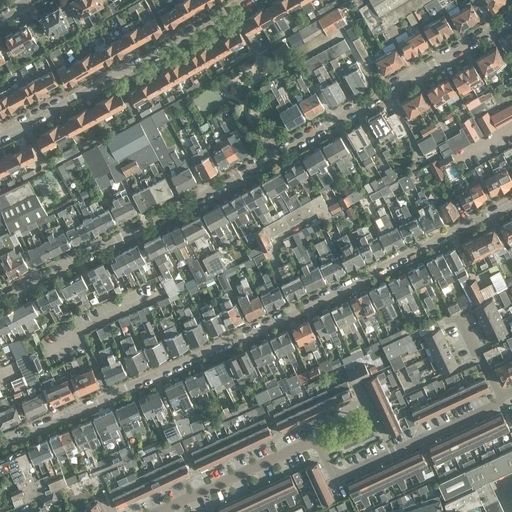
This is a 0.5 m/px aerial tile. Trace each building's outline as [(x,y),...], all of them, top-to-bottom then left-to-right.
[(68,7),(75,19),(76,21),(76,22),(81,19),(79,17),(86,13),(87,15),(92,12),(85,0),(71,0),(71,1),(70,1),(73,5),(68,7)] [(85,0),(92,12),(96,10),(95,8),(103,4),(100,0),(85,0)] [(183,0),(177,0),(178,2),(174,4),(175,6),(171,8),(178,22),(179,21),(178,20),(191,13),(183,0)] [(204,7),(205,7),(200,0),(183,0),(191,13),(203,6),(204,7)] [(284,33),(288,30),(287,28),(289,27),(282,15),(289,11),(282,0),(277,0),(271,3),(273,5),(269,7),(282,31),(284,33)] [(302,3),(300,0),(282,0),(289,11),(298,6),(301,10),(305,8),(302,3)] [(311,19),(315,16),(312,10),(315,8),(309,0),(300,0),(302,3),(305,8),(308,12),(307,12),(311,19)] [(339,4),(336,0),(334,0),(329,3),(326,3),(325,6),(323,7),(326,11),(339,4)] [(431,0),(354,0),(359,7),(374,35),(380,31),(387,27),(393,23),(406,15),(412,12),(417,9),(421,7),(424,5),(431,0)] [(436,10),(442,7),(438,0),(431,0),(424,5),(427,10),(434,6),(436,10)] [(488,0),(486,2),(478,7),(484,16),(487,15),(505,2),(505,0),(488,0)] [(469,25),(479,19),(469,1),(464,4),(466,6),(460,10),(469,25)] [(113,14),(118,11),(113,2),(108,5),(113,14)] [(75,19),(68,7),(62,11),(60,6),(59,7),(58,6),(52,9),(52,11),(50,12),(62,33),(68,30),(65,25),(69,23),(75,19)] [(178,22),(171,8),(168,10),(166,6),(158,11),(167,28),(178,22)] [(284,33),(282,31),(269,7),(265,10),(264,8),(254,13),(262,26),(271,21),(277,33),(278,32),(281,37),(285,35),(284,33)] [(326,35),(343,24),(346,23),(337,7),(317,19),(324,30),(326,35)] [(421,17),(417,9),(412,12),(416,20),(421,17)] [(469,25),(460,10),(450,16),(459,31),(469,25)] [(40,16),(40,17),(49,34),(53,32),(56,37),(62,33),(50,12),(46,14),(46,13),(40,16)] [(119,21),(122,27),(126,24),(123,18),(120,12),(115,15),(119,21)] [(412,12),(406,15),(411,25),(417,22),(416,20),(412,12)] [(261,46),(257,38),(253,31),(262,26),(254,13),(244,19),(245,21),(241,23),(248,34),(247,35),(251,42),(255,48),(260,50),(271,43),(269,39),(267,40),(267,42),(261,46)] [(143,24),(151,37),(162,31),(154,17),(148,21),(145,16),(140,18),(143,24)] [(444,16),(434,22),(442,37),(444,36),(444,38),(449,35),(448,34),(453,31),(444,16)] [(312,22),(319,33),(324,30),(317,19),(312,22)] [(103,26),(100,21),(90,28),(92,32),(103,26)] [(130,30),(138,43),(150,37),(150,38),(151,37),(143,24),(139,26),(139,25),(135,27),(132,21),(127,24),(130,30)] [(305,26),(303,23),(303,22),(291,28),(294,33),(298,30),(303,27),(305,26)] [(314,36),(319,33),(312,22),(310,23),(308,25),(314,36)] [(442,37),(434,22),(423,28),(432,43),(438,40),(439,40),(441,39),(441,38),(442,37)] [(17,32),(30,54),(32,53),(33,48),(30,43),(36,40),(40,38),(33,23),(26,26),(25,24),(20,27),(21,29),(17,32)] [(387,27),(392,36),(398,32),(393,23),(387,27)] [(125,51),(138,43),(130,30),(127,24),(126,24),(122,27),(121,28),(124,33),(120,35),(121,37),(118,39),(125,52),(126,52),(125,51)] [(303,27),(309,39),(314,36),(308,25),(305,26),(303,27)] [(305,41),(309,39),(303,27),(298,30),(305,41)] [(352,27),(346,30),(352,40),(358,37),(352,27)] [(386,40),(392,36),(387,27),(380,31),(386,40)] [(225,39),(231,50),(245,42),(238,28),(228,34),(229,36),(225,39)] [(294,47),(305,41),(298,30),(294,33),(288,36),(294,47)] [(409,36),(418,51),(419,51),(419,52),(424,49),(423,48),(428,45),(419,30),(409,36)] [(27,55),(30,54),(17,32),(13,34),(11,32),(6,35),(7,38),(6,38),(14,52),(20,49),(23,54),(27,55)] [(69,47),(80,41),(77,36),(66,43),(69,47)] [(278,61),(292,53),(286,42),(289,40),(287,36),(281,40),(283,43),(271,50),(278,61)] [(418,51),(409,36),(399,42),(407,57),(412,55),(413,56),(417,53),(416,52),(418,51)] [(371,61),(369,56),(358,38),(352,41),(366,64),(371,61)] [(114,58),(125,52),(118,39),(107,45),(114,58)] [(220,39),(210,44),(211,46),(217,58),(231,50),(225,39),(221,41),(220,39)] [(339,42),(345,52),(350,49),(344,39),(339,42)] [(341,54),(345,52),(339,42),(333,44),(339,55),(341,54)] [(335,57),(339,55),(333,44),(328,47),(334,58),(335,57)] [(103,65),(114,58),(107,45),(96,51),(103,65)] [(217,58),(211,46),(207,49),(206,47),(197,52),(204,65),(217,58)] [(50,59),(62,53),(59,47),(51,52),(49,56),(50,59)] [(330,60),(334,58),(328,47),(323,50),(329,61),(330,61),(330,60)] [(396,47),(385,53),(394,68),(395,68),(396,69),(400,66),(399,65),(404,63),(396,47)] [(485,53),(497,73),(506,65),(495,47),(485,53)] [(252,54),(250,50),(236,58),(238,62),(252,54)] [(324,64),(329,61),(323,50),(318,53),(324,64)] [(103,65),(96,51),(92,54),(91,52),(82,57),(90,71),(102,64),(103,65)] [(188,59),(184,62),(190,73),(204,65),(197,52),(187,57),(188,59)] [(323,65),(324,64),(318,53),(312,56),(319,67),(323,65)] [(369,56),(371,61),(374,59),(383,75),(394,68),(385,53),(375,59),(372,54),(369,56)] [(486,79),(497,73),(494,68),(485,53),(475,59),(486,79)] [(314,70),(318,67),(319,67),(312,56),(307,59),(313,70),(314,70)] [(77,78),(90,71),(82,57),(73,62),(74,64),(69,66),(77,79),(78,79),(77,78)] [(335,57),(334,58),(330,60),(330,61),(334,68),(340,65),(337,60),(335,57)] [(10,71),(15,69),(10,59),(5,62),(10,71)] [(308,73),(313,70),(307,59),(302,62),(308,73)] [(346,64),(360,88),(368,83),(359,67),(355,69),(351,61),(346,64)] [(190,73),(184,62),(180,64),(179,62),(169,68),(177,81),(190,73)] [(31,63),(20,69),(23,74),(28,71),(27,69),(33,66),(31,63)] [(77,79),(69,66),(67,68),(65,64),(57,69),(66,85),(66,86),(77,79)] [(352,92),(360,88),(346,64),(342,66),(346,74),(343,76),(352,92)] [(473,89),(483,83),(483,82),(481,79),(472,64),(462,70),(471,85),(473,88),(473,89)] [(318,67),(338,101),(340,99),(342,100),(344,98),(344,97),(345,96),(336,80),(332,82),(323,65),(319,67),(318,67)] [(335,102),(338,101),(318,67),(314,70),(323,87),(320,89),(329,105),(330,105),(332,106),(334,104),(335,102)] [(161,75),(156,78),(163,89),(177,81),(169,68),(160,73),(161,75)] [(329,70),(333,78),(338,76),(333,68),(329,70)] [(471,85),(462,70),(451,76),(460,91),(471,85)] [(41,77),(47,89),(58,83),(52,71),(41,77)] [(149,97),(163,89),(156,78),(155,76),(146,81),(147,83),(143,86),(149,97)] [(297,79),(298,80),(316,113),(319,111),(320,112),(323,110),(324,109),(324,108),(315,92),(311,95),(301,76),(297,79)] [(45,90),(47,89),(41,77),(27,84),(34,97),(46,91),(45,90)] [(448,104),(459,98),(447,78),(437,84),(446,99),(448,104)] [(311,118),(314,116),(314,114),(316,113),(298,80),(297,79),(293,81),(303,99),(300,101),(309,117),(311,118)] [(272,80),(260,87),(263,92),(275,86),(272,80)] [(501,91),(506,88),(503,82),(497,85),(501,91)] [(188,94),(198,88),(196,83),(186,90),(188,94)] [(34,97),(27,84),(13,91),(20,103),(22,102),(23,103),(34,97)] [(446,99),(437,84),(426,90),(435,105),(446,99)] [(0,98),(7,112),(18,106),(17,105),(20,103),(13,91),(11,86),(0,91),(0,98)] [(149,97),(143,86),(139,88),(138,86),(128,91),(135,105),(149,97)] [(292,105),(289,100),(281,86),(277,89),(280,95),(297,124),(305,119),(295,103),(292,105)] [(511,91),(511,89),(501,95),(507,106),(511,103),(511,91)] [(421,90),(410,96),(419,112),(424,109),(426,112),(431,110),(430,106),(421,90)] [(105,98),(112,111),(126,104),(120,92),(115,95),(114,93),(105,98)] [(481,93),(477,96),(477,97),(481,102),(485,99),(481,93)] [(279,103),(276,105),(289,128),(291,128),(292,128),(294,127),(294,125),(297,124),(280,95),(276,97),(279,103)] [(419,112),(410,96),(400,102),(408,118),(419,112)] [(183,97),(171,104),(175,111),(187,105),(183,97)] [(481,102),(477,97),(465,104),(469,110),(481,103),(481,102)] [(96,105),(92,108),(98,119),(112,111),(105,98),(95,104),(96,105)] [(511,103),(490,116),(497,128),(511,119),(511,103)] [(98,119),(92,108),(88,110),(87,108),(77,114),(84,127),(98,119)] [(151,115),(157,126),(169,120),(163,108),(151,115)] [(497,128),(490,116),(486,109),(474,116),(484,134),(496,128),(497,128)] [(446,124),(456,118),(452,111),(442,117),(446,124)] [(394,112),(387,117),(384,112),(376,116),(389,140),(397,135),(398,138),(406,133),(394,112)] [(84,127),(77,114),(68,119),(68,121),(64,123),(70,134),(84,127)] [(139,122),(158,159),(163,167),(168,165),(171,171),(173,170),(176,174),(172,176),(179,190),(180,190),(182,190),(185,189),(185,187),(188,186),(178,168),(169,150),(161,135),(157,126),(151,115),(139,122)] [(215,115),(207,120),(211,127),(219,122),(215,115)] [(389,140),(376,116),(368,121),(378,138),(378,137),(382,144),(389,140)] [(475,121),(474,119),(472,116),(459,123),(461,127),(470,142),(482,136),(482,135),(483,135),(475,121)] [(207,121),(200,125),(204,132),(211,128),(207,121)] [(220,124),(225,132),(239,157),(247,152),(238,136),(241,135),(237,127),(230,131),(224,121),(220,124)] [(114,177),(116,183),(121,180),(120,180),(133,174),(137,172),(141,169),(149,165),(153,162),(158,159),(139,122),(100,143),(97,145),(110,170),(114,177)] [(430,133),(440,127),(438,122),(435,123),(434,122),(427,126),(430,131),(430,132),(430,133)] [(59,124),(50,129),(57,142),(70,134),(64,123),(60,125),(59,124)] [(375,152),(369,142),(370,141),(361,125),(353,129),(365,150),(366,149),(370,155),(375,152)] [(423,136),(430,132),(430,131),(427,126),(420,130),(423,136)] [(440,127),(430,133),(437,146),(443,157),(450,153),(470,142),(461,127),(458,128),(460,131),(447,138),(440,127)] [(57,142),(50,129),(40,134),(41,136),(36,138),(42,150),(57,142)] [(365,150),(353,129),(346,134),(355,149),(356,149),(362,159),(367,156),(370,155),(366,149),(365,150)] [(239,157),(225,132),(222,134),(222,135),(216,139),(230,162),(239,157)] [(426,158),(437,152),(435,147),(437,146),(430,133),(430,132),(423,136),(416,140),(424,154),(426,158)] [(205,148),(202,150),(194,134),(190,137),(210,174),(217,170),(209,155),(205,148)] [(230,162),(216,139),(214,134),(211,135),(216,144),(213,145),(216,149),(213,151),(221,167),(230,162)] [(203,178),(210,174),(190,137),(186,139),(190,146),(189,146),(194,154),(191,156),(203,178)] [(332,142),(347,169),(352,166),(346,156),(350,154),(340,137),(332,142)] [(85,151),(95,146),(92,141),(83,146),(85,151)] [(342,172),(347,169),(332,142),(323,147),(333,163),(336,161),(342,172)] [(22,151),(17,153),(23,165),(37,158),(30,144),(20,149),(22,151)] [(106,172),(110,170),(97,145),(95,146),(85,151),(81,153),(86,163),(94,178),(95,177),(106,172)] [(511,146),(503,151),(506,156),(511,153),(511,154),(511,146)] [(178,168),(188,186),(191,184),(192,185),(195,183),(195,182),(196,181),(189,167),(185,169),(183,164),(180,160),(174,147),(169,150),(178,168)] [(66,159),(74,155),(70,148),(62,152),(65,158),(66,159)] [(332,180),(330,176),(324,165),(328,163),(320,149),(311,154),(328,183),(332,180)] [(65,158),(62,152),(51,158),(54,164),(65,158)] [(23,165),(17,153),(13,155),(12,153),(2,158),(9,172),(23,165)] [(81,153),(72,158),(77,167),(86,163),(81,153)] [(455,162),(450,153),(443,157),(437,160),(442,169),(455,162)] [(324,185),(328,183),(311,154),(303,158),(311,172),(315,170),(324,185)] [(367,169),(375,164),(370,156),(362,161),(367,169)] [(0,175),(9,172),(2,158),(0,158),(0,175)] [(64,162),(68,172),(77,167),(72,158),(64,162)] [(436,159),(429,163),(437,181),(445,177),(436,159)] [(306,191),(311,189),(304,177),(308,175),(300,160),(291,165),(304,187),(306,191)] [(495,174),(503,190),(504,189),(505,190),(508,188),(508,187),(511,184),(511,181),(505,169),(508,167),(504,160),(498,163),(499,165),(492,169),(495,174)] [(61,175),(68,172),(64,162),(56,166),(61,175)] [(157,181),(165,197),(173,193),(165,177),(162,178),(156,167),(153,162),(149,165),(155,176),(158,181),(157,181)] [(413,171),(417,169),(414,163),(406,167),(408,171),(412,169),(413,171)] [(480,164),(474,167),(480,177),(485,174),(480,164)] [(304,187),(291,165),(290,165),(283,169),(292,184),(295,182),(299,190),(304,187)] [(386,186),(388,184),(398,179),(390,167),(385,170),(387,174),(381,177),(383,181),(386,186)] [(111,184),(109,180),(106,172),(95,177),(98,185),(99,187),(100,190),(101,189),(110,184),(111,184)] [(288,186),(280,172),(271,176),(291,211),(301,205),(299,202),(295,194),(289,197),(284,189),(288,186)] [(400,184),(401,185),(404,191),(415,185),(408,173),(398,179),(400,184)] [(502,190),(503,190),(495,174),(484,180),(492,195),(496,193),(498,192),(499,193),(502,192),(502,190)] [(157,201),(165,197),(157,181),(158,181),(155,176),(151,178),(150,176),(145,178),(157,201)] [(291,211),(271,176),(262,182),(271,196),(275,194),(283,208),(282,210),(285,214),(291,211)] [(157,201),(145,178),(140,180),(144,188),(141,189),(149,205),(157,201)] [(377,190),(379,189),(386,186),(383,181),(378,183),(375,179),(370,182),(375,191),(377,190)] [(391,190),(396,188),(401,185),(400,184),(398,179),(388,184),(390,189),(391,189),(391,190)] [(29,182),(0,194),(0,207),(6,222),(10,232),(26,225),(35,221),(40,218),(47,215),(29,182)] [(369,194),(374,191),(368,182),(364,185),(369,194)] [(479,182),(468,188),(476,203),(477,203),(478,203),(481,202),(481,201),(487,198),(479,182)] [(149,205),(141,189),(140,190),(136,183),(132,185),(136,192),(133,193),(141,209),(149,205)] [(476,203),(468,188),(466,183),(452,190),(458,201),(460,200),(465,209),(467,208),(471,206),(472,207),(475,205),(475,204),(476,203)] [(263,211),(270,223),(281,217),(278,212),(271,216),(268,211),(269,210),(263,200),(267,198),(259,184),(250,188),(263,211)] [(384,200),(393,195),(390,189),(388,184),(386,186),(379,189),(384,200)] [(266,226),(270,223),(263,211),(250,188),(242,193),(250,208),(254,206),(266,226)] [(358,200),(365,197),(359,188),(348,195),(352,202),(352,203),(358,200)] [(432,209),(428,203),(425,196),(426,196),(423,189),(417,192),(421,198),(420,199),(434,227),(437,225),(438,227),(443,224),(442,223),(443,222),(435,207),(432,209)] [(123,194),(121,190),(115,193),(118,197),(127,216),(136,212),(127,192),(123,194)] [(379,197),(376,192),(370,195),(373,201),(379,197)] [(118,197),(115,193),(114,194),(116,198),(114,199),(116,205),(112,207),(119,221),(127,216),(118,197)] [(248,218),(244,211),(248,209),(240,194),(231,199),(239,214),(240,214),(239,214),(240,214),(243,220),(248,218)] [(310,200),(315,211),(320,221),(321,220),(331,215),(329,209),(321,194),(311,199),(310,200)] [(362,207),(373,201),(371,197),(369,194),(365,197),(358,200),(362,207)] [(303,200),(299,202),(301,205),(310,200),(311,199),(309,195),(303,199),(303,200)] [(352,202),(348,195),(339,199),(343,207),(352,202)] [(224,203),(223,203),(231,218),(234,217),(247,241),(255,237),(252,232),(250,233),(247,227),(239,214),(231,199),(228,200),(227,200),(224,201),(224,203)] [(428,232),(432,230),(432,228),(434,227),(420,199),(415,201),(422,214),(418,216),(426,231),(427,231),(428,232)] [(289,226),(297,222),(315,211),(310,200),(301,205),(291,211),(285,214),(283,215),(283,216),(289,226)] [(447,220),(458,214),(451,200),(440,205),(447,220)] [(97,201),(94,202),(107,227),(110,225),(111,226),(114,224),(115,223),(108,209),(104,211),(101,206),(100,206),(97,201)] [(104,229),(107,227),(94,202),(89,205),(92,210),(90,212),(87,206),(85,207),(98,232),(99,231),(101,231),(103,230),(104,229)] [(66,208),(82,240),(91,235),(83,222),(79,224),(77,218),(73,220),(71,217),(71,216),(76,213),(72,204),(66,208)] [(406,204),(405,205),(400,207),(415,237),(418,235),(419,236),(422,234),(423,233),(424,232),(416,217),(414,218),(406,204)] [(212,209),(228,239),(233,237),(225,222),(228,220),(220,205),(212,209)] [(354,210),(351,205),(340,210),(343,215),(354,210)] [(329,209),(331,215),(337,212),(334,206),(329,209)] [(91,235),(98,232),(85,207),(81,209),(83,213),(85,218),(83,219),(84,221),(83,222),(91,235)] [(412,238),(415,237),(400,207),(395,210),(403,224),(399,226),(406,241),(407,240),(409,241),(412,240),(412,238)] [(80,241),(82,240),(66,208),(58,211),(60,215),(62,214),(65,220),(67,223),(68,223),(71,228),(67,230),(74,244),(75,243),(76,244),(79,242),(80,241)] [(230,242),(228,239),(212,209),(211,210),(209,211),(207,210),(204,212),(204,213),(203,214),(211,229),(215,227),(225,245),(230,242)] [(380,217),(395,246),(398,245),(400,246),(403,244),(402,243),(404,242),(396,227),(393,229),(385,214),(380,217),(381,217),(380,217)] [(334,220),(331,215),(321,220),(324,225),(334,220)] [(191,221),(204,247),(208,245),(211,251),(215,249),(212,243),(211,243),(210,241),(208,242),(207,241),(206,238),(210,236),(199,216),(191,221)] [(269,238),(270,237),(289,226),(283,216),(281,217),(270,223),(266,226),(264,227),(269,238)] [(393,248),(395,246),(380,217),(375,220),(383,234),(379,236),(387,251),(388,250),(389,251),(392,250),(393,248)] [(35,221),(39,227),(44,225),(40,218),(35,221)] [(511,224),(510,220),(503,223),(504,225),(500,227),(502,232),(502,233),(506,242),(508,241),(510,244),(511,243),(511,224)] [(27,228),(29,232),(30,232),(30,231),(38,227),(39,228),(39,227),(35,221),(26,225),(28,228),(27,228)] [(204,247),(191,221),(182,225),(190,240),(194,238),(199,247),(203,245),(204,247)] [(247,227),(250,233),(252,232),(253,232),(260,229),(256,222),(247,227)] [(59,235),(55,225),(50,227),(49,227),(61,250),(70,246),(64,233),(59,235)] [(302,230),(305,235),(314,230),(311,225),(302,230)] [(361,227),(376,256),(378,255),(380,256),(383,254),(383,252),(384,252),(377,237),(373,239),(366,225),(361,227),(361,226),(361,227)] [(191,257),(190,256),(184,243),(187,242),(180,226),(171,231),(185,257),(186,257),(187,259),(191,257)] [(55,255),(59,252),(61,250),(49,227),(45,229),(50,240),(46,242),(53,255),(54,254),(55,255)] [(271,242),(269,238),(264,227),(262,228),(260,229),(253,232),(263,251),(272,246),(270,242),(271,242)] [(361,227),(356,229),(363,244),(360,246),(367,261),(368,260),(370,261),(373,259),(373,258),(376,256),(361,227)] [(483,233),(492,250),(502,245),(494,228),(483,233)] [(345,245),(356,266),(359,265),(360,266),(364,264),(364,262),(365,262),(357,247),(353,249),(346,234),(345,234),(344,230),(339,232),(341,237),(345,245)] [(9,232),(2,235),(9,248),(7,249),(19,272),(21,271),(28,267),(21,253),(24,251),(19,242),(20,242),(14,231),(9,233),(9,232)] [(185,257),(171,231),(162,235),(170,250),(174,249),(179,260),(185,257)] [(306,264),(317,285),(319,284),(321,285),(324,283),(325,281),(326,281),(318,266),(314,268),(311,261),(300,238),(298,232),(293,235),(302,255),(306,264)] [(498,262),(492,250),(483,233),(473,238),(482,255),(487,253),(493,265),(498,262)] [(9,248),(2,235),(0,236),(0,252),(4,259),(2,260),(2,261),(0,261),(0,262),(3,268),(5,267),(10,276),(19,272),(7,249),(9,248)] [(36,239),(34,235),(31,237),(33,241),(35,241),(44,259),(53,255),(46,242),(42,244),(38,238),(36,239)] [(152,239),(168,271),(169,270),(168,269),(173,266),(168,256),(167,256),(164,252),(167,250),(160,235),(152,239)] [(33,241),(31,237),(27,239),(30,244),(26,246),(35,264),(44,259),(35,241),(33,241)] [(347,270),(356,266),(345,245),(341,237),(336,239),(344,254),(340,255),(347,270)] [(482,255),(473,238),(463,243),(471,261),(482,255)] [(165,279),(161,281),(169,297),(180,292),(176,283),(169,270),(168,271),(152,239),(144,244),(151,259),(155,257),(157,262),(156,262),(165,279)] [(319,242),(336,276),(339,274),(341,275),(344,274),(344,272),(345,271),(338,256),(334,258),(324,239),(320,241),(319,242)] [(334,277),(336,276),(319,242),(315,244),(324,263),(321,265),(328,280),(329,279),(331,280),(334,279),(334,277)] [(131,248),(143,270),(145,269),(145,268),(150,266),(150,265),(152,263),(145,248),(142,250),(141,249),(139,250),(136,245),(131,248)] [(250,258),(253,257),(254,256),(261,252),(259,246),(247,252),(250,258)] [(137,273),(142,271),(143,270),(131,248),(123,252),(132,268),(134,267),(137,273)] [(459,280),(467,276),(461,264),(462,264),(454,248),(445,253),(459,280)] [(225,266),(218,251),(217,251),(202,258),(208,269),(210,274),(225,266)] [(261,252),(254,256),(253,257),(256,263),(257,266),(262,263),(261,261),(266,258),(263,251),(261,252)] [(508,262),(511,260),(511,257),(507,251),(503,253),(508,262)] [(124,272),(125,272),(132,268),(123,252),(116,256),(124,272)] [(442,254),(434,258),(447,283),(455,279),(442,254)] [(314,286),(317,285),(306,264),(302,255),(297,257),(301,265),(301,266),(304,273),(301,274),(308,289),(309,289),(311,290),(314,288),(314,286)] [(133,287),(125,272),(124,272),(116,256),(110,259),(113,264),(111,265),(110,265),(112,269),(115,268),(118,275),(121,273),(124,279),(124,280),(128,289),(132,287),(133,287)] [(197,258),(193,259),(192,256),(191,257),(187,259),(186,257),(185,257),(188,263),(194,276),(195,278),(198,283),(204,280),(207,279),(204,272),(197,258)] [(256,263),(253,257),(250,258),(245,260),(248,267),(256,263)] [(434,258),(426,262),(435,279),(438,277),(440,280),(437,281),(444,293),(451,290),(447,283),(434,258)] [(292,270),(288,261),(287,261),(286,259),(282,261),(283,264),(282,264),(286,271),(292,284),(297,295),(299,294),(301,294),(304,293),(304,291),(306,290),(299,275),(295,277),(291,270),(292,270)] [(498,291),(507,286),(501,273),(503,272),(498,262),(493,265),(488,267),(491,274),(488,276),(491,282),(479,289),(475,280),(468,284),(465,279),(460,282),(465,293),(471,304),(474,303),(475,303),(482,299),(484,298),(490,295),(498,291)] [(95,266),(107,288),(114,285),(109,274),(110,273),(107,267),(105,268),(103,263),(95,266)] [(430,297),(431,297),(435,295),(429,282),(432,280),(423,264),(421,263),(418,264),(417,267),(415,268),(430,297)] [(295,296),(297,295),(292,284),(286,271),(282,264),(277,266),(281,275),(282,275),(285,282),(281,284),(289,299),(289,298),(291,299),(294,298),(295,296)] [(93,281),(101,296),(109,292),(107,288),(95,266),(88,270),(91,277),(89,278),(91,282),(93,281)] [(208,269),(204,272),(207,279),(213,276),(219,274),(224,272),(228,281),(233,279),(228,269),(227,270),(225,266),(210,274),(208,269)] [(430,297),(415,268),(413,269),(411,268),(408,269),(408,272),(407,272),(416,289),(419,287),(422,292),(425,290),(427,296),(423,298),(429,309),(435,306),(431,297),(430,297)] [(141,276),(143,282),(147,281),(142,271),(137,273),(139,277),(141,276)] [(224,272),(219,274),(217,275),(224,291),(231,288),(228,281),(224,272)] [(266,283),(277,305),(279,303),(281,304),(284,303),(284,301),(285,301),(278,286),(274,288),(267,273),(262,275),(264,279),(266,283)] [(396,277),(413,310),(417,308),(409,292),(413,290),(404,273),(396,277)] [(86,309),(92,306),(83,290),(88,288),(81,274),(71,279),(78,293),(80,298),(83,303),(86,309)] [(196,279),(195,278),(194,276),(188,279),(187,277),(184,279),(188,288),(196,284),(198,283),(196,279)] [(204,280),(207,286),(216,282),(213,276),(207,279),(204,280)] [(244,277),(240,279),(243,285),(242,285),(256,314),(265,310),(258,295),(254,297),(244,277)] [(413,310),(396,277),(388,281),(397,298),(400,297),(402,301),(400,301),(405,309),(406,309),(407,312),(412,310),(413,310)] [(80,298),(78,293),(71,279),(61,285),(58,287),(64,298),(67,297),(68,298),(73,296),(76,300),(80,298)] [(180,292),(187,288),(188,288),(184,279),(176,283),(180,292)] [(199,289),(207,286),(204,280),(198,283),(196,284),(199,289)] [(384,283),(382,282),(380,284),(379,285),(377,287),(387,309),(392,317),(396,315),(389,301),(393,299),(385,282),(384,283)] [(270,309),(273,308),(274,306),(277,305),(266,283),(261,285),(258,287),(262,293),(260,294),(268,309),(269,308),(270,309)] [(190,294),(199,289),(196,284),(188,288),(187,288),(190,294)] [(248,318),(256,314),(242,285),(237,287),(245,301),(240,303),(248,318)] [(55,287),(46,292),(57,311),(59,315),(63,313),(61,309),(58,303),(62,301),(62,300),(64,299),(58,287),(56,288),(55,287)] [(387,309),(377,287),(374,288),(373,287),(370,289),(370,290),(369,291),(377,307),(381,305),(389,321),(393,319),(392,317),(387,309)] [(500,297),(502,296),(507,294),(505,289),(497,293),(500,297)] [(360,295),(358,296),(373,327),(378,325),(373,315),(377,314),(366,292),(365,291),(360,293),(360,295)] [(34,300),(41,314),(49,310),(55,323),(60,321),(56,312),(57,311),(46,292),(38,296),(38,297),(34,300)] [(99,292),(94,294),(98,303),(103,301),(99,292)] [(233,305),(229,297),(227,293),(221,295),(223,300),(224,300),(235,322),(237,321),(238,323),(244,320),(243,319),(243,318),(236,304),(233,305)] [(471,304),(465,293),(455,298),(460,309),(471,304)] [(223,300),(221,295),(217,298),(223,310),(219,312),(227,328),(232,326),(233,323),(235,322),(224,300),(223,300)] [(484,298),(482,299),(484,303),(473,308),(479,319),(497,310),(490,295),(484,298)] [(369,318),(358,296),(350,300),(358,317),(362,315),(367,325),(371,323),(369,318)] [(34,318),(41,314),(34,300),(31,301),(31,300),(22,304),(35,330),(39,328),(34,318)] [(456,301),(447,305),(450,313),(460,308),(456,301)] [(213,308),(212,305),(211,302),(206,305),(218,330),(219,330),(222,330),(227,328),(219,312),(217,306),(213,308)] [(357,330),(354,325),(352,320),(355,318),(347,302),(339,305),(352,331),(351,331),(352,332),(357,330)] [(80,311),(86,309),(83,303),(77,305),(80,311)] [(36,332),(35,330),(22,304),(13,309),(20,323),(24,320),(28,327),(28,329),(31,334),(36,332)] [(212,335),(215,334),(216,331),(218,330),(206,305),(201,307),(206,318),(203,320),(209,334),(212,335)] [(343,324),(347,333),(351,331),(352,331),(339,305),(331,309),(339,326),(343,324)] [(197,324),(194,316),(189,306),(184,309),(199,341),(208,337),(201,322),(197,324)] [(193,346),(196,344),(197,342),(199,341),(184,309),(183,307),(178,309),(187,329),(184,330),(191,345),(193,346)] [(15,325),(19,332),(22,338),(26,336),(27,336),(20,323),(13,309),(4,314),(11,327),(15,325)] [(322,314),(320,314),(335,345),(340,343),(333,329),(337,328),(328,311),(327,309),(322,312),(322,314)] [(61,320),(73,315),(70,310),(63,313),(59,315),(58,316),(60,319),(61,320)] [(502,321),(497,310),(479,319),(484,330),(502,321)] [(130,321),(140,316),(138,312),(128,316),(130,321)] [(9,333),(13,331),(11,327),(4,314),(0,315),(0,327),(7,342),(13,339),(12,337),(11,337),(9,333)] [(178,333),(175,328),(177,327),(172,314),(165,317),(179,350),(182,349),(184,350),(187,348),(188,347),(188,346),(182,331),(178,333)] [(331,337),(320,314),(313,318),(321,335),(324,334),(327,339),(329,337),(331,342),(333,341),(335,345),(331,337)] [(427,314),(418,318),(421,327),(431,323),(427,314)] [(173,355),(176,353),(176,352),(179,350),(165,317),(160,319),(161,322),(164,330),(168,338),(164,339),(171,354),(173,355)] [(148,320),(143,322),(146,329),(159,359),(162,358),(163,359),(167,357),(167,356),(168,356),(161,341),(157,342),(154,334),(148,320)] [(312,351),(317,349),(312,339),(316,337),(308,320),(300,324),(312,348),(311,348),(312,351)] [(502,321),(484,330),(489,341),(508,332),(502,321)] [(312,348),(300,324),(292,328),(300,344),(304,343),(307,350),(311,348),(312,348)] [(100,340),(106,337),(111,335),(107,326),(96,331),(100,340)] [(137,352),(134,344),(133,343),(135,343),(128,328),(123,330),(126,337),(125,337),(129,346),(134,357),(139,369),(139,368),(142,367),(143,368),(146,366),(147,365),(148,365),(141,350),(137,352)] [(402,336),(409,333),(411,332),(409,328),(399,332),(402,336)] [(423,348),(428,345),(445,337),(440,328),(424,335),(426,340),(420,343),(423,348)] [(153,364),(156,362),(156,361),(159,359),(146,329),(141,331),(144,339),(147,347),(144,349),(150,363),(151,363),(153,364)] [(402,336),(399,332),(399,330),(389,335),(392,341),(402,336)] [(37,331),(36,332),(31,334),(32,334),(36,344),(41,340),(37,331)] [(291,362),(296,360),(291,349),(295,348),(287,331),(278,335),(291,361),(291,362)] [(400,353),(401,356),(409,353),(417,349),(409,333),(402,336),(392,341),(382,346),(388,359),(389,358),(400,353)] [(291,361),(278,335),(270,339),(278,355),(282,354),(286,363),(291,361)] [(382,346),(392,341),(389,335),(379,339),(380,340),(382,346)] [(26,336),(22,338),(21,339),(28,354),(32,352),(31,350),(32,350),(26,336)] [(129,346),(125,337),(120,340),(127,356),(124,358),(130,373),(131,372),(133,373),(136,371),(136,370),(139,369),(134,357),(129,346)] [(449,346),(445,337),(428,345),(433,354),(449,346)] [(273,373),(277,371),(272,359),(275,357),(267,340),(259,344),(273,373)] [(382,346),(380,340),(371,345),(373,350),(382,346)] [(497,345),(500,352),(501,355),(505,353),(501,343),(497,345)] [(262,363),(265,369),(268,375),(273,373),(259,344),(258,345),(251,348),(259,365),(262,363)] [(500,352),(497,345),(483,352),(486,359),(489,357),(500,352)] [(109,346),(103,348),(117,378),(120,376),(122,377),(125,376),(125,374),(126,374),(119,357),(115,354),(113,354),(109,346)] [(432,365),(437,363),(453,355),(449,346),(433,354),(435,359),(430,361),(432,365)] [(117,378),(103,348),(98,351),(105,366),(101,367),(108,382),(117,378)] [(353,359),(356,358),(364,355),(360,348),(350,352),(351,354),(353,359)] [(257,374),(256,372),(245,350),(236,355),(247,376),(252,374),(253,376),(257,374)] [(405,365),(401,356),(400,353),(389,358),(394,370),(405,365)] [(30,357),(39,380),(45,377),(41,369),(43,368),(37,354),(30,357)] [(344,364),(353,359),(351,354),(341,358),(344,364)] [(40,382),(39,380),(30,357),(29,355),(19,359),(22,365),(19,366),(23,375),(11,381),(16,392),(21,390),(22,390),(27,387),(40,382)] [(235,374),(238,381),(241,386),(245,384),(242,379),(247,376),(236,355),(227,359),(234,374),(235,374)] [(367,362),(364,355),(356,358),(359,366),(364,363),(367,362)] [(441,372),(457,365),(453,355),(437,363),(432,365),(434,370),(439,367),(441,372)] [(332,368),(330,362),(328,358),(318,363),(319,366),(318,366),(321,374),(332,368)] [(330,362),(332,368),(342,365),(339,358),(330,362)] [(227,378),(228,382),(230,384),(234,382),(224,360),(215,365),(222,380),(227,378)] [(409,376),(419,371),(415,362),(405,367),(409,376)] [(364,363),(359,366),(347,371),(352,383),(369,374),(364,363)] [(511,378),(511,377),(505,363),(500,366),(499,363),(490,367),(493,374),(497,372),(502,383),(511,378)] [(225,386),(224,384),(222,380),(215,365),(206,369),(216,391),(225,386)] [(321,374),(318,366),(317,366),(308,370),(312,379),(321,374)] [(81,373),(88,389),(98,384),(91,367),(86,369),(87,371),(81,373)] [(462,376),(471,372),(469,367),(460,371),(462,376)] [(312,379),(308,370),(308,369),(297,374),(301,383),(312,379)] [(482,370),(477,372),(477,373),(480,379),(475,381),(480,393),(490,388),(482,370)] [(193,375),(206,403),(210,401),(205,390),(209,388),(202,371),(193,375)] [(419,371),(409,376),(413,383),(418,383),(423,381),(419,371)] [(369,390),(381,384),(379,379),(385,377),(383,372),(365,380),(369,390)] [(88,389),(81,373),(76,376),(75,373),(70,376),(78,393),(88,389)] [(206,403),(193,375),(191,376),(190,374),(186,376),(186,378),(185,378),(193,396),(196,394),(201,404),(205,402),(206,403)] [(278,384),(276,381),(274,376),(264,381),(267,388),(266,389),(270,398),(282,393),(278,385),(278,384)] [(281,378),(276,381),(278,384),(278,385),(280,384),(283,391),(291,387),(287,379),(286,376),(281,378)] [(287,379),(291,387),(300,383),(298,378),(294,379),(292,376),(287,379)] [(62,382),(56,384),(63,400),(73,395),(66,377),(61,380),(62,382)] [(186,411),(194,408),(182,380),(173,383),(185,410),(186,411)] [(480,393),(475,381),(468,384),(466,380),(464,381),(472,397),(480,393)] [(355,399),(347,381),(337,385),(345,403),(355,399)] [(464,386),(457,389),(463,401),(472,397),(464,381),(462,382),(464,386)] [(40,382),(27,387),(38,412),(47,408),(41,393),(36,395),(34,388),(37,387),(39,391),(43,389),(40,382)] [(46,386),(45,386),(52,404),(63,400),(56,384),(52,386),(51,384),(50,384),(49,382),(45,384),(46,386)] [(185,410),(173,383),(173,384),(165,387),(175,409),(181,407),(183,411),(185,410)] [(381,384),(369,390),(373,399),(389,391),(388,389),(384,391),(381,384)] [(345,403),(337,385),(328,389),(336,407),(345,403)] [(454,405),(463,401),(457,389),(456,385),(446,390),(454,405)] [(38,412),(27,387),(22,390),(26,399),(22,401),(29,416),(38,412)] [(259,403),(270,398),(266,389),(255,394),(259,403)] [(336,407),(328,389),(319,393),(327,411),(336,407)] [(149,394),(167,435),(170,442),(182,437),(182,436),(175,421),(174,418),(167,422),(162,411),(166,409),(158,390),(157,391),(156,390),(153,391),(153,393),(149,394)] [(454,405),(446,390),(445,390),(446,394),(439,398),(445,410),(454,405)] [(390,393),(389,391),(373,399),(377,408),(389,402),(386,395),(390,393)] [(327,411),(319,393),(310,397),(319,415),(327,411)] [(162,437),(167,435),(149,394),(146,395),(145,396),(144,395),(140,397),(140,398),(148,417),(152,415),(162,437)] [(402,396),(397,398),(400,404),(396,407),(393,409),(389,402),(377,408),(382,416),(397,409),(398,410),(406,405),(402,396)] [(6,397),(1,399),(12,423),(21,419),(20,417),(24,416),(20,408),(17,410),(14,404),(10,406),(6,397)] [(319,415),(310,397),(301,401),(310,419),(319,415)] [(430,397),(428,398),(436,414),(445,410),(439,398),(432,401),(430,397)] [(248,408),(253,406),(259,403),(256,398),(246,403),(248,408)] [(428,403),(421,406),(427,418),(436,414),(428,398),(426,399),(428,403)] [(1,399),(0,399),(0,422),(2,427),(12,423),(1,399)] [(125,405),(138,435),(146,431),(142,420),(139,422),(137,418),(141,416),(134,401),(125,405)] [(301,401),(292,405),(301,424),(310,419),(301,401)] [(138,435),(125,405),(116,409),(123,424),(128,437),(132,435),(133,435),(137,433),(138,435)] [(249,410),(251,415),(257,412),(258,415),(265,412),(262,405),(256,408),(255,407),(249,410)] [(301,424),(292,405),(283,409),(292,428),(301,424)] [(427,418),(421,406),(414,409),(412,405),(410,406),(417,422),(427,418)] [(226,417),(238,412),(235,406),(230,408),(230,409),(229,410),(227,407),(222,409),(224,413),(226,417)] [(283,409),(274,414),(282,432),(292,428),(283,409)] [(397,409),(382,416),(386,425),(398,420),(394,413),(398,411),(398,410),(397,409)] [(406,416),(398,420),(386,425),(387,427),(390,435),(415,424),(408,409),(403,411),(406,416)] [(103,414),(115,441),(117,440),(116,438),(119,436),(115,427),(119,426),(112,410),(103,414)] [(492,417),(500,435),(510,431),(501,412),(492,417)] [(115,441),(103,414),(94,418),(101,434),(101,435),(100,435),(102,441),(107,439),(108,441),(113,439),(114,442),(115,441)] [(182,436),(193,431),(187,416),(175,421),(182,436)] [(203,420),(206,426),(207,426),(207,425),(212,423),(215,422),(212,416),(203,420)] [(491,439),(500,435),(492,417),(483,421),(491,439)] [(272,437),(264,418),(255,423),(263,441),(272,437)] [(190,423),(193,431),(203,427),(200,419),(190,423)] [(91,447),(92,447),(91,447),(97,445),(93,437),(97,435),(90,420),(81,424),(91,447)] [(482,443),(491,439),(483,421),(475,424),(474,425),(482,443)] [(263,441),(255,423),(246,427),(254,445),(263,441)] [(99,465),(92,447),(91,447),(81,424),(72,428),(79,444),(83,442),(91,462),(86,464),(87,468),(90,475),(102,470),(99,465)] [(473,447),(482,443),(474,425),(464,429),(473,447)] [(246,427),(237,431),(245,449),(254,445),(246,427)] [(69,455),(74,453),(72,446),(75,445),(68,429),(62,432),(59,433),(69,455)] [(463,452),(473,447),(464,429),(455,434),(463,452)] [(245,449),(237,431),(228,435),(236,453),(245,449)] [(60,459),(69,455),(59,433),(57,434),(56,434),(56,435),(50,437),(60,459)] [(192,441),(198,439),(195,434),(189,436),(189,437),(182,440),(186,449),(193,449),(193,445),(192,441)] [(454,456),(463,452),(455,434),(446,438),(454,456)] [(236,453),(228,435),(219,439),(227,457),(236,453)] [(445,460),(454,456),(446,438),(437,442),(445,460)] [(52,479),(63,474),(64,474),(57,457),(55,458),(46,439),(40,441),(37,443),(49,470),(50,474),(52,479)] [(219,439),(210,443),(219,461),(227,457),(219,439)] [(167,446),(169,451),(175,449),(177,452),(179,455),(184,450),(180,441),(173,444),(173,443),(167,446)] [(436,464),(445,460),(437,442),(427,446),(436,464)] [(34,444),(28,447),(35,462),(37,461),(40,466),(39,466),(43,473),(49,470),(37,443),(33,444),(34,444)] [(143,448),(146,452),(153,449),(151,443),(143,447),(143,448)] [(210,443),(201,447),(210,465),(219,461),(210,443)] [(210,465),(201,447),(192,452),(200,470),(210,465)] [(24,449),(15,453),(28,484),(34,481),(31,472),(30,473),(28,468),(32,466),(24,449)] [(424,470),(428,468),(420,449),(412,453),(410,454),(416,466),(422,479),(425,478),(422,470),(423,469),(424,470)] [(487,455),(489,459),(496,456),(493,449),(486,453),(487,455)] [(121,456),(124,462),(129,460),(134,458),(132,451),(121,456)] [(46,493),(41,483),(39,479),(34,481),(28,484),(15,453),(14,453),(6,456),(6,457),(5,457),(6,457),(11,467),(10,467),(11,469),(8,471),(10,475),(13,474),(20,489),(11,493),(14,500),(23,496),(26,502),(39,496),(46,493)] [(110,460),(113,466),(124,462),(121,456),(120,453),(109,457),(111,460),(110,460)] [(484,462),(489,459),(487,455),(486,453),(481,455),(482,457),(481,458),(484,462)] [(422,479),(416,466),(410,454),(401,458),(409,475),(415,473),(419,481),(422,479)] [(511,471),(504,455),(488,463),(495,478),(511,471)] [(191,474),(182,456),(173,460),(181,479),(191,474)] [(5,457),(0,459),(0,474),(8,471),(11,469),(10,467),(11,467),(6,457),(5,457)] [(404,488),(407,487),(403,478),(409,475),(401,458),(392,462),(398,474),(404,488)] [(173,460),(164,465),(172,483),(179,479),(181,479),(173,460)] [(99,465),(102,470),(108,468),(106,462),(99,465)] [(308,472),(310,477),(322,472),(317,462),(299,471),(301,475),(308,472)] [(404,488),(398,474),(392,462),(383,467),(391,484),(397,481),(401,489),(404,488)] [(495,478),(488,463),(479,467),(486,482),(490,480),(495,478)] [(164,465),(155,469),(163,487),(172,483),(164,465)] [(391,484),(383,467),(374,471),(380,483),(382,488),(384,493),(387,499),(392,497),(389,490),(388,491),(386,486),(391,484)] [(465,470),(437,483),(445,498),(472,485),(473,489),(482,485),(483,484),(486,482),(479,467),(466,473),(465,470)] [(90,475),(87,468),(85,469),(86,470),(77,473),(81,481),(91,476),(90,475)] [(155,469),(146,473),(154,491),(163,487),(155,469)] [(65,474),(69,484),(78,481),(74,471),(65,474)] [(293,473),(297,483),(301,481),(303,480),(301,477),(300,477),(297,471),(293,473)] [(373,492),(382,488),(380,483),(374,471),(365,475),(373,492)] [(310,488),(326,481),(323,474),(322,472),(310,477),(306,479),(309,486),(310,488)] [(146,473),(137,477),(145,495),(154,491),(146,473)] [(50,474),(39,478),(39,479),(41,483),(47,481),(52,479),(50,474)] [(46,490),(47,493),(54,490),(61,487),(68,484),(63,474),(52,479),(47,481),(50,488),(46,490)] [(91,476),(81,481),(64,488),(69,499),(102,485),(98,474),(91,476)] [(292,494),(298,492),(290,475),(281,479),(287,491),(292,504),(295,503),(292,494)] [(367,505),(370,504),(367,495),(373,492),(365,475),(356,479),(362,491),(367,505)] [(137,477),(128,481),(136,499),(145,495),(137,477)] [(292,504),(287,491),(281,479),(272,483),(280,500),(285,497),(290,505),(292,504)] [(367,505),(362,491),(356,479),(347,484),(354,500),(360,497),(365,506),(367,505)] [(486,511),(504,511),(490,480),(486,482),(483,484),(482,485),(476,488),(482,503),(486,511)] [(136,499),(128,481),(119,485),(127,503),(136,499)] [(330,490),(326,481),(310,488),(311,490),(315,489),(318,496),(330,490)] [(274,511),(275,511),(277,511),(274,503),(280,500),(272,483),(263,487),(269,500),(274,511)] [(127,503),(119,485),(109,490),(118,508),(127,503)] [(417,495),(425,492),(424,491),(422,486),(418,488),(415,489),(417,495)] [(65,495),(61,487),(54,490),(58,498),(65,495)] [(274,511),(269,500),(263,487),(262,488),(254,492),(262,508),(267,506),(270,511),(274,511)] [(482,503),(476,488),(444,503),(447,511),(460,508),(461,509),(467,507),(482,503)] [(46,493),(39,496),(43,505),(58,498),(54,490),(47,493),(46,493)] [(330,490),(318,496),(322,503),(318,505),(319,507),(335,500),(330,490)] [(252,511),(253,511),(262,508),(254,492),(245,496),(252,511)] [(302,495),(307,507),(312,505),(307,493),(302,495)] [(427,499),(430,511),(443,511),(439,495),(427,499)] [(241,511),(252,511),(245,496),(236,500),(241,511)] [(418,511),(430,511),(427,499),(415,502),(418,511)] [(241,511),(236,500),(227,504),(230,511),(241,511)] [(80,511),(100,511),(101,511),(97,502),(80,510),(80,511)] [(405,511),(418,511),(415,502),(404,506),(405,511)]
